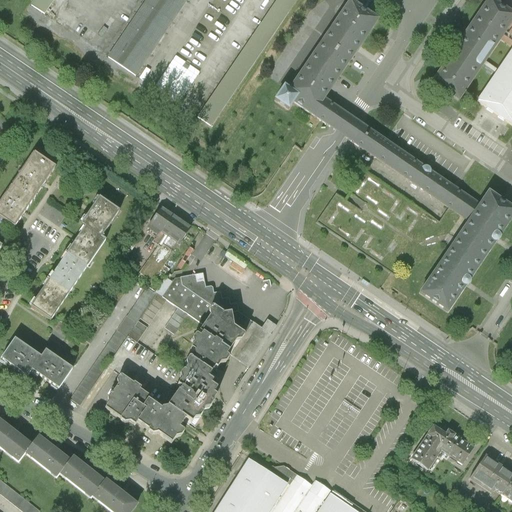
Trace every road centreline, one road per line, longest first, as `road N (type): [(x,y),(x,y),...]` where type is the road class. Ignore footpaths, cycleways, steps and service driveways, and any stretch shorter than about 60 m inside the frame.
road 1 (primary): [(0,60),(319,276)]
road 2 (residential): [(0,395),(191,499)]
road 3 (primary): [(334,287),(511,408)]
road 4 (unclassified): [(263,383),(191,499)]
road 5 (unclassified): [(319,276),(263,383)]
